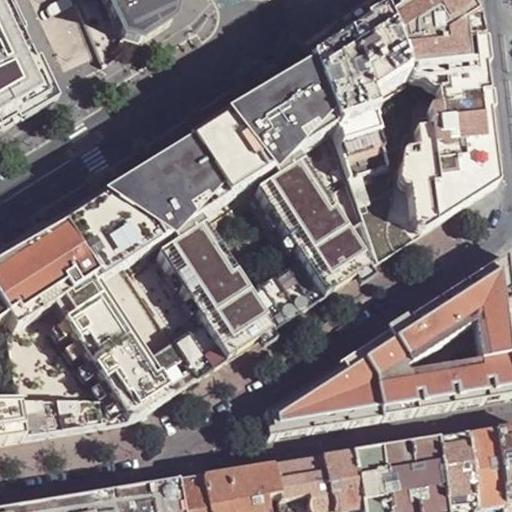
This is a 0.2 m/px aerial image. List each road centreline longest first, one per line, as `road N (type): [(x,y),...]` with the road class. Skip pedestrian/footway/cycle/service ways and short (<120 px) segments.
road 1 (residential): [(142,481),(501,231),(511,211)]
road 2 (residential): [(142,481),(511,420)]
road 3 (secondary): [(242,47),(0,200)]
road 4 (residential): [(511,154),(488,0)]
road 5 (residential): [(0,505),(142,481)]
